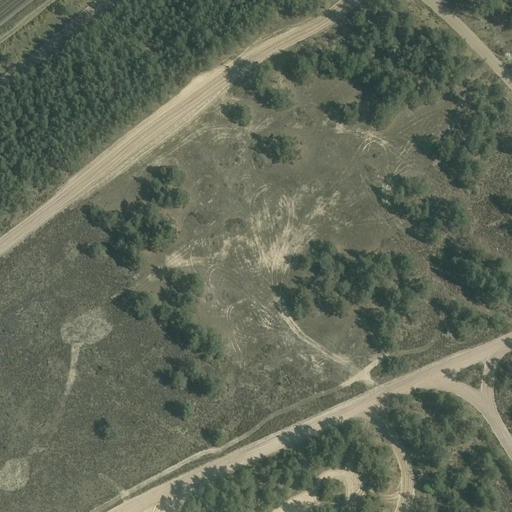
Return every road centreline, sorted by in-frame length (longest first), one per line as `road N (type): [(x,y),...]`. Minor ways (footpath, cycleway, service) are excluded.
road 1 (track): [(350,0),(229,73),(0,245)]
road 2 (track): [(0,85),(108,0)]
